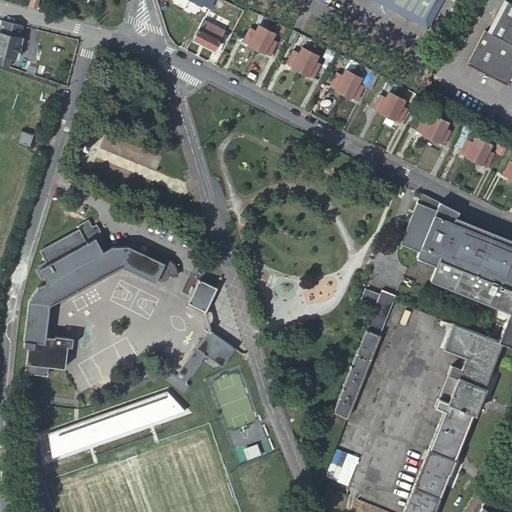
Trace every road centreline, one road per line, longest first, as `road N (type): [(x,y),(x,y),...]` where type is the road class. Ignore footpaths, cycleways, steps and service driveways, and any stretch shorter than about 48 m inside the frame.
road 1 (residential): [(165,52),(268,399),(315,511)]
road 2 (residential): [(165,52),(511,226)]
road 3 (residential): [(92,31),(15,281),(0,396)]
